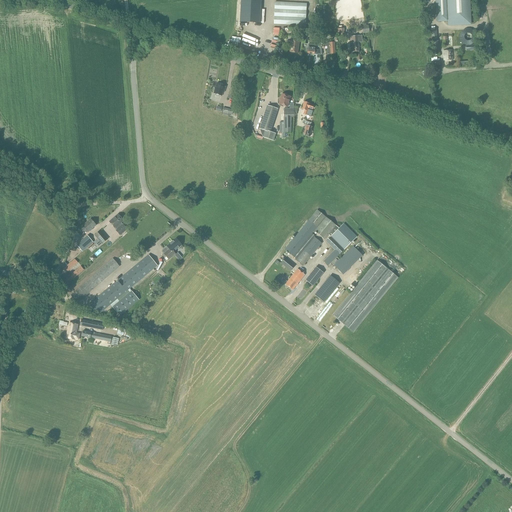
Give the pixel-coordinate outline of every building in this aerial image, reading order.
[(240,0),(239,22),(260,23),(260,0),(240,0)] [(471,25),(469,0),(435,0),(437,22),(447,21),(448,26),(471,25)] [(307,3),(275,2),(273,24),(305,26),(307,3)] [(362,42),(361,35),(350,36),(351,52),(356,51),(356,54),(357,54),(357,60),(361,60),(360,51),(359,51),(358,42),(362,42)] [(291,41),(289,52),(298,53),(299,42),(291,41)] [(335,54),(334,42),(326,43),(327,54),(335,54)] [(443,51),(444,60),(453,60),(452,51),(443,51)] [(436,57),(430,57),(431,66),(439,65),(439,59),(437,59),(436,57)] [(224,91),(226,86),(217,83),(213,93),(221,96),(223,90),(224,91)] [(235,88),(230,86),(227,97),(231,99),(235,88)] [(290,97),(282,94),(279,104),(287,107),(290,97)] [(307,115),(308,111),(308,110),(307,109),(308,108),(312,109),(313,106),(309,104),(304,102),(302,109),(305,110),(304,114),(307,115)] [(262,137),(264,138),(273,141),(275,134),(270,132),(277,109),(267,106),(259,129),(262,137)] [(285,138),(285,133),(291,133),(291,117),(294,117),(294,112),(294,111),(293,111),(293,109),(284,108),(283,133),(281,133),(281,138),(285,138)] [(312,127),(306,125),(303,135),(309,137),(312,127)] [(324,239),(328,235),(335,226),(316,210),(284,250),(303,265),(321,242),(311,234),(314,230),(324,239)] [(122,226),(120,223),(123,221),(118,215),(110,222),(115,228),(117,230),(116,231),(120,235),(127,229),(123,225),(122,226)] [(87,232),(96,225),(91,219),(79,229),(82,232),(86,230),(87,232)] [(330,237),(326,241),(335,250),(324,261),(328,265),(356,236),(344,224),(339,229),(335,226),(328,235),(330,237)] [(102,244),(107,239),(100,231),(95,235),(102,244)] [(87,236),(77,245),(82,252),(93,243),(87,236)] [(170,260),(176,254),(174,251),(181,245),(176,239),(162,251),(170,260)] [(343,275),(363,256),(353,246),(333,265),(343,275)] [(364,251),(370,257),(373,255),(367,248),(364,251)] [(101,313),(155,268),(146,257),(89,304),(94,309),(101,313)] [(290,270),(294,266),(285,258),(281,263),(290,270)] [(77,303),(119,267),(113,259),(70,296),(77,303)] [(353,332),(398,278),(377,261),(333,315),(353,332)] [(68,263),(61,269),(64,272),(71,267),(68,263)] [(312,286),(323,273),(316,267),(305,280),(312,286)] [(292,290),(305,275),(297,269),(285,284),(292,290)] [(69,284),(79,275),(76,271),(65,280),(69,284)] [(324,302),(339,283),(330,275),(314,295),(324,302)] [(120,316),(138,300),(132,292),(113,308),(120,316)] [(102,330),(103,325),(81,320),(80,325),(102,330)] [(78,340),(79,334),(76,334),(77,325),(69,323),(67,338),(78,340)] [(130,338),(132,331),(119,327),(117,334),(130,338)] [(111,336),(92,332),(91,338),(110,341),(111,336)]
